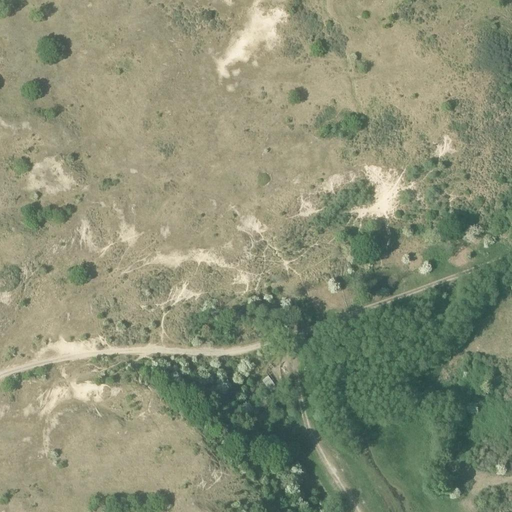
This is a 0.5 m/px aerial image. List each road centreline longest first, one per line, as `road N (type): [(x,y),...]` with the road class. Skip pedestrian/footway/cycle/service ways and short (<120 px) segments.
road 1 (track): [(0,374),(119,350),(220,353),(287,337)]
road 2 (track): [(511,255),(287,337)]
road 3 (track): [(359,511),(306,423),(287,337)]
